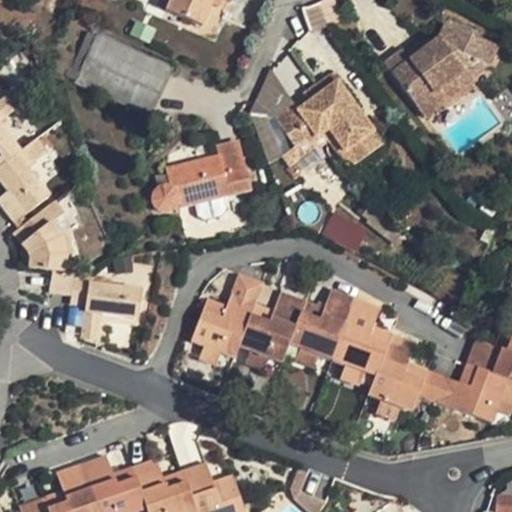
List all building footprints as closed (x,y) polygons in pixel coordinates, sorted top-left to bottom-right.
[(165,10),(169,0),(158,0),(155,6),(165,10)] [(169,0),(165,10),(202,27),(211,5),(218,8),(221,0),(169,0)] [(384,64),(424,118),(441,106),(445,112),(477,89),(470,80),(464,71),(477,62),(488,67),(496,47),(445,24),(439,39),(422,51),(410,60),(403,51),(403,50),(384,64)] [(96,34),(75,80),(152,114),(172,69),(96,34)] [(416,42),(403,51),(410,60),(422,51),(416,42)] [(477,62),(464,71),(470,80),(488,67),(477,62)] [(335,72),(317,85),(341,120),(327,130),(327,132),(328,130),(345,153),(348,151),(358,164),(383,146),(337,83),(341,80),(335,72)] [(295,106),(277,119),(280,127),(295,148),(307,139),(310,143),(327,132),(327,130),(341,120),(317,85),(304,96),(306,98),(305,99),(306,100),(307,99),(310,104),(298,111),(295,106)] [(0,167),(20,152),(0,126),(0,120),(18,107),(9,94),(0,100),(0,167)] [(305,99),(295,106),(298,111),(310,104),(307,99),(306,100),(305,99)] [(328,130),(327,132),(327,140),(328,139),(350,170),(358,164),(348,151),(345,153),(328,130)] [(307,139),(295,148),(302,158),(327,140),(327,132),(310,143),(307,139)] [(0,197),(0,206),(14,224),(48,198),(25,169),(46,153),(36,140),(0,167),(0,183),(6,192),(0,197)] [(222,176),(244,170),(238,145),(217,150),(219,158),(222,176)] [(219,158),(166,171),(170,187),(167,186),(162,186),(157,188),(153,191),(151,197),(151,203),(154,208),(158,212),(162,213),(167,214),(171,212),(176,208),(178,204),(178,199),(180,207),(194,203),(197,217),(204,221),(221,217),(225,210),(222,197),(249,191),(244,170),(222,176),(219,158)] [(54,202),(20,228),(28,240),(20,246),(26,254),(28,259),(27,269),(64,274),(65,257),(60,239),(50,226),(63,214),(54,202)] [(321,235),(355,252),(367,229),(332,212),(321,235)] [(20,228),(12,234),(20,246),(28,240),(20,228)] [(129,259),(113,262),(115,274),(131,271),(129,259)] [(51,273),(48,294),(70,297),(73,276),(64,274),(51,273)] [(207,300),(190,343),(218,354),(234,360),(238,347),(254,305),(262,284),(238,275),(226,308),(207,300)] [(73,276),(70,305),(85,306),(81,339),(97,341),(101,315),(137,321),(141,291),(110,287),(111,280),(73,276)] [(318,356),(331,361),(355,300),(331,291),(324,309),(319,321),(314,319),(319,307),(304,302),(288,344),(300,349),(318,356)] [(304,302),(280,293),(273,312),(268,323),(263,321),(267,310),(254,305),(238,347),(250,352),(268,359),(281,364),(288,344),(304,302)] [(380,309),(355,300),(331,361),(345,366),(363,373),(374,377),(391,335),(372,328),(380,309)] [(319,307),(314,319),(319,321),(324,309),(319,307)] [(268,323),(273,312),(267,310),(263,321),(268,323)] [(511,382),(511,332),(502,329),(494,348),(475,341),(466,365),(508,381),(511,382)] [(374,377),(367,396),(380,401),(399,408),(410,413),(417,396),(427,371),(413,365),(408,377),(403,375),(407,363),(415,345),(391,335),(374,377)] [(218,354),(190,343),(185,355),(213,366),(218,354)] [(300,349),(295,362),(313,369),(318,356),(300,349)] [(250,352),(245,365),(263,372),(268,359),(250,352)] [(408,377),(413,365),(407,363),(403,375),(408,377)] [(417,396),(492,424),(496,412),(508,381),(466,365),(461,378),(471,382),(469,387),(460,384),(427,371),(417,396)] [(339,379),(358,386),(363,373),(345,366),(339,379)] [(461,378),(460,384),(469,387),(471,382),(461,378)] [(511,382),(508,381),(496,412),(509,416),(511,408),(511,382)] [(380,401),(375,415),(394,421),(399,408),(380,401)] [(140,511),(145,511),(131,467),(117,472),(121,483),(116,485),(112,474),(106,456),(81,464),(97,511),(140,511)] [(194,511),(181,472),(162,479),(155,459),(131,467),(145,511),(194,511)] [(97,511),(81,464),(56,473),(62,491),(43,497),(47,511),(97,511)] [(243,511),(231,477),(212,483),(205,464),(181,472),(194,511),(243,511)] [(117,472),(112,474),(116,485),(121,483),(117,472)] [(299,492),(292,500),(305,511),(318,511),(325,502),(299,492)] [(511,511),(511,497),(496,496),(494,511),(511,511)] [(47,511),(43,497),(19,505),(20,511),(47,511)]
